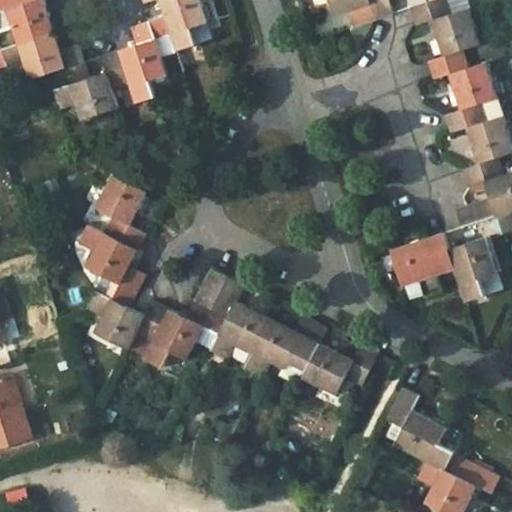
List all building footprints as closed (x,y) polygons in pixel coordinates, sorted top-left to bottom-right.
[(0,0),(0,27),(13,24),(19,44),(55,33),(46,4),(44,0),(0,0)] [(145,0),(146,2),(153,0),(162,0),(167,16),(173,33),(179,51),(197,44),(191,26),(209,20),(201,0),(145,0)] [(332,0),(337,14),(349,10),(355,27),(377,19),(372,3),(370,0),(332,0)] [(377,19),(395,14),(390,0),(370,0),(372,3),(377,19)] [(435,0),(412,8),(418,25),(434,21),(446,57),(464,51),(482,45),(470,9),(453,15),(448,0),(435,0)] [(140,44),(122,50),(132,84),(138,102),(156,96),(152,80),(168,74),(157,39),(173,33),(167,16),(134,26),(140,44)] [(191,26),(197,44),(215,39),(209,20),(191,26)] [(61,49),(55,33),(19,44),(3,49),(9,66),(25,62),(31,78),(67,68),(71,84),(90,78),(79,44),(61,49)] [(122,50),(104,57),(109,72),(90,78),(71,84),(57,89),(63,108),(78,103),(84,119),(120,107),(115,90),(132,84),(122,50)] [(451,74),(463,110),(482,104),(499,98),(487,62),(470,67),(464,51),(446,57),(430,62),(433,74),(435,79),(451,74)] [(447,115),(452,127),(453,132),(468,127),(481,163),(499,157),(511,153),(511,143),(503,115),(487,120),(482,104),(463,110),(447,115)] [(511,172),(505,175),(499,157),(481,163),(464,169),(470,186),(487,181),(492,198),(498,216),(504,234),(511,230),(511,172)] [(148,191),(115,174),(98,207),(114,215),(105,232),(137,249),(146,232),(131,224),(148,191)] [(457,209),(463,226),(498,216),(492,198),(466,206),(457,209)] [(112,298),(129,306),(140,285),(146,275),(129,265),(137,249),(105,232),(89,224),(80,242),(95,250),(87,265),(120,281),(112,298)] [(413,243),(393,249),(404,284),(421,280),(426,296),(444,289),(439,273),(456,268),(450,249),(445,232),(413,243)] [(487,238),(450,249),(456,268),(467,301),(485,296),(480,277),(497,272),(487,238)] [(213,269),(196,300),(212,309),(228,277),(213,269)] [(145,314),(129,306),(112,298),(98,291),(88,308),(102,316),(96,330),(130,347),(137,333),(154,341),(170,309),(154,301),(145,314)] [(3,293),(0,293),(0,321),(11,317),(3,293)] [(180,313),(170,309),(154,341),(146,356),(164,364),(171,351),(186,358),(203,326),(219,334),(228,317),(212,309),(196,300),(187,317),(180,313)] [(254,351),(270,317),(237,300),(228,317),(219,334),(212,349),(229,358),(236,343),(254,351)] [(329,327),(312,319),(304,334),(270,317),(254,351),(246,366),(264,375),(272,360),(287,367),(295,352),(312,360),(321,342),(329,327)] [(355,360),(321,342),(312,360),(304,376),(337,392),(347,376),(363,385),(378,353),(363,345),(355,360)] [(13,374),(5,376),(16,408),(23,406),(13,374)] [(0,445),(33,436),(23,406),(16,408),(5,376),(0,377),(0,445)] [(421,395),(417,392),(405,386),(389,418),(405,426),(396,443),(429,460),(444,468),(453,451),(439,443),(447,427),(414,410),(421,395)] [(444,468),(429,460),(420,476),(436,486),(429,502),(445,510),(448,511),(463,511),(477,485),(493,492),(501,477),(469,461),(461,476),(444,468)]
